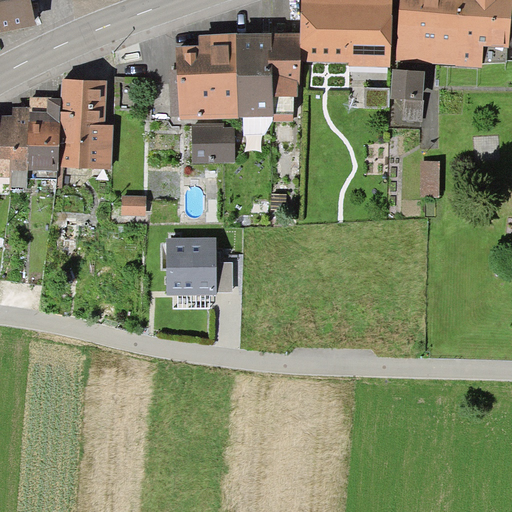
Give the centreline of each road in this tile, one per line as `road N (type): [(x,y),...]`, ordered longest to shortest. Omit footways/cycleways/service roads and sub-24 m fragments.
road 1 (residential): [(0,315),(232,358),(511,370)]
road 2 (tertiary): [(0,74),(183,0)]
